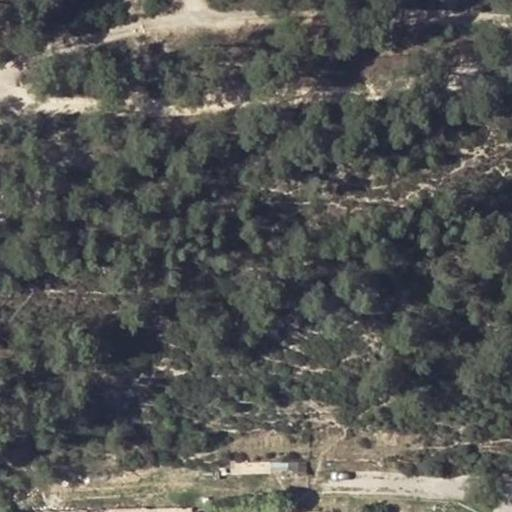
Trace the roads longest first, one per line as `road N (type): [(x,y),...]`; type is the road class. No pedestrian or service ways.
road 1 (track): [(511,51),(470,63),(437,89),(404,94),(94,109),(0,88)]
road 2 (residential): [(511,21),(418,14),(138,26),(0,67)]
